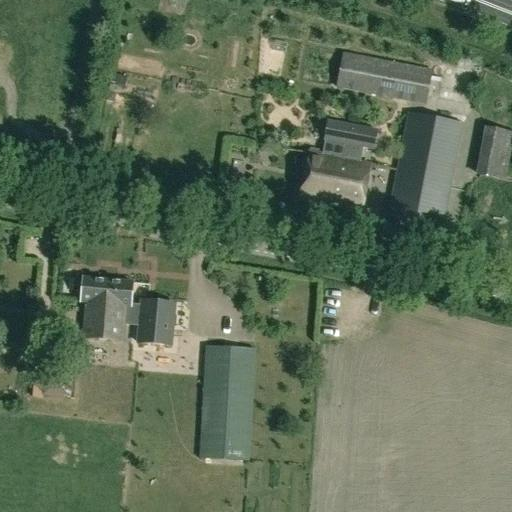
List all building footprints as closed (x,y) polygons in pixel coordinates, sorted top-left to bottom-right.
[(425,106),(432,73),(344,55),(337,88),(425,106)] [(463,124),(408,113),(388,217),(443,228),(463,124)] [(325,142),(322,157),(355,163),(355,162),(358,147),(372,150),(375,131),(326,122),(323,141),(325,142)] [(511,133),(486,128),(476,176),(505,182),(511,145),(511,133)] [(322,157),(308,155),(301,200),(362,210),(370,165),(355,162),(355,163),(322,157)] [(141,318),(140,320),(138,344),(170,347),(174,305),(142,303),(141,307),(131,306),(133,284),(84,279),(81,303),(87,304),(89,304),(89,299),(100,300),(98,316),(111,317),(111,321),(122,323),(122,318),(125,319),(126,316),(141,318)] [(123,343),(125,319),(122,318),(122,323),(111,321),(111,317),(98,316),(100,300),(89,299),(89,304),(87,304),(84,339),(123,343)] [(256,351),(206,348),(199,460),(249,463),(256,351)] [(84,404),(193,403),(192,359),(84,360),(84,404)] [(46,369),(43,396),(70,399),(73,372),(46,369)] [(122,439),(122,415),(91,416),(91,440),(122,439)] [(165,420),(164,455),(190,456),(192,421),(165,420)] [(81,460),(80,483),(183,487),(184,465),(81,460)]
